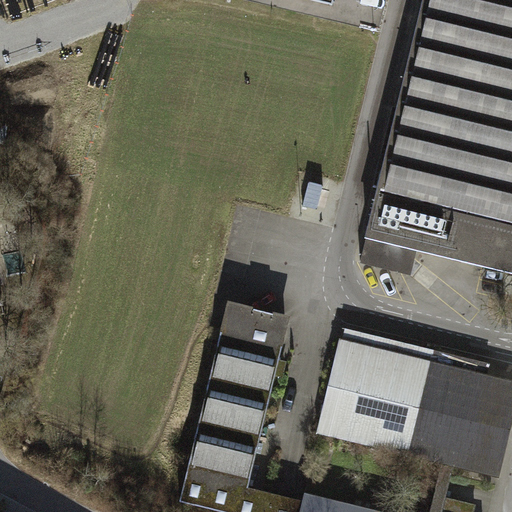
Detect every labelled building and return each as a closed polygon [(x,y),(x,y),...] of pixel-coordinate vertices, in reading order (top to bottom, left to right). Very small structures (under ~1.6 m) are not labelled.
[(511,0),(431,0),(378,243),(511,272),(511,0)] [(298,511),(304,493),(258,482),(298,316),(231,300),(183,500),(232,511),(298,511)] [(511,449),(511,364),(350,322),(320,434),(442,466),(456,470),(503,482),(511,449)] [(445,511),(456,470),(442,466),(429,511),(445,511)] [(381,511),(304,493),(298,511),(381,511)]
